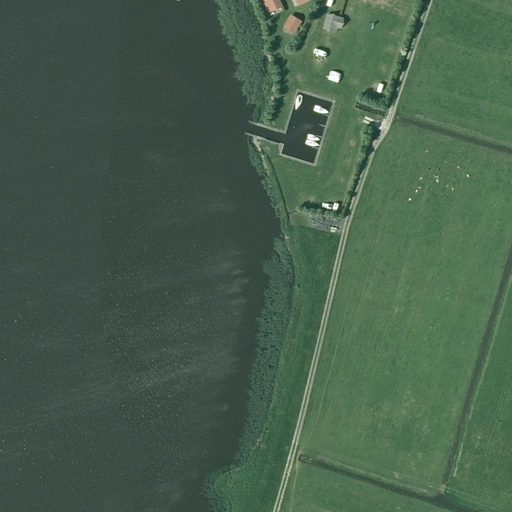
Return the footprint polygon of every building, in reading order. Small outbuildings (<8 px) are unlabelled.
[(282,12),(276,0),(269,0),(264,2),(272,17),(282,12)] [(308,0),(293,0),(297,9),(310,3),(308,0)] [(323,31),(343,33),(344,17),(325,15),(323,31)] [(301,23),(289,16),(281,30),(294,37),(301,23)] [(339,83),(341,78),(330,75),(329,80),(339,83)]
